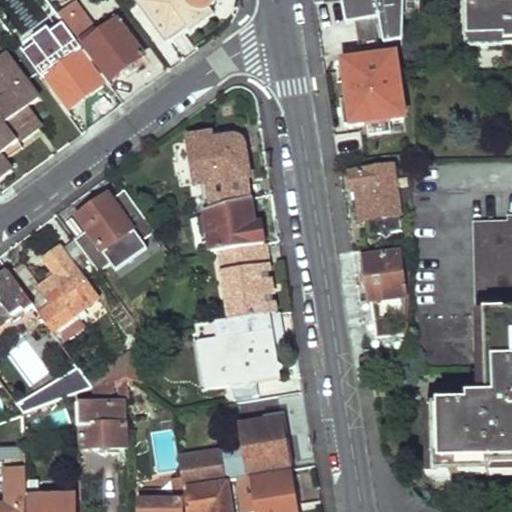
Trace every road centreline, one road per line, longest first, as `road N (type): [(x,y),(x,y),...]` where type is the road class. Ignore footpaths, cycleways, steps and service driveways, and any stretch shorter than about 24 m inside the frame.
road 1 (tertiary): [(283,36),(359,511)]
road 2 (residential): [(0,229),(219,62),(283,36)]
